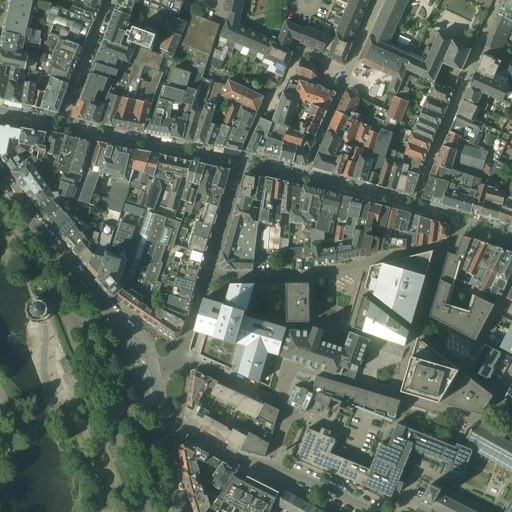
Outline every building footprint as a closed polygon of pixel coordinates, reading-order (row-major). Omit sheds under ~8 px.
[(11,0),(5,31),(26,35),(30,17),(33,0),(11,0)] [(85,0),(84,5),(99,11),(103,0),(85,0)] [(119,0),(118,3),(117,5),(133,11),(134,9),(136,3),(136,2),(129,0),(119,0)] [(129,0),(136,2),(136,3),(136,2),(175,17),(169,32),(182,38),(188,22),(178,18),(185,0),(129,0)] [(228,20),(240,25),(240,22),(240,21),(241,15),(244,2),(232,0),(225,0),(224,11),(230,13),(228,19),(228,20)] [(348,4),(345,11),(362,18),(367,7),(349,0),(342,0),(342,2),(348,4)] [(369,37),(358,62),(359,62),(366,65),(394,77),(392,84),(391,84),(389,91),(390,91),(394,92),(397,93),(401,85),(403,78),(406,72),(407,70),(412,58),(391,48),(388,47),(408,0),(385,0),(379,13),(369,37)] [(95,21),(99,11),(84,5),(75,2),(72,11),(95,21)] [(511,6),(504,2),(499,14),(511,22),(511,6)] [(53,4),(51,11),(44,31),(45,32),(61,38),(84,46),(95,21),(72,11),(55,4),(53,4)] [(117,5),(115,10),(131,16),(133,11),(124,8),(117,5)] [(115,11),(104,39),(122,47),(125,40),(127,35),(126,35),(127,32),(125,31),(132,16),(131,16),(115,10),(115,11)] [(336,15),(335,20),(357,29),(362,18),(345,11),(343,18),(336,15)] [(191,13),(188,22),(182,38),(179,44),(198,52),(193,70),(194,70),(204,73),(209,55),(211,48),(216,35),(220,25),(216,23),(191,13)] [(494,26),(510,32),(511,26),(511,22),(499,15),(494,26)] [(228,40),(225,46),(224,48),(220,58),(225,60),(228,54),(230,48),(240,25),(228,20),(227,20),(220,37),(228,40)] [(357,29),(335,20),(333,24),(339,27),(336,34),(353,40),(357,29)] [(272,39),(268,48),(266,55),(265,57),(288,67),(295,50),(289,48),(289,47),(291,44),(293,38),(301,41),(306,29),(298,26),(295,25),(286,21),(281,33),(279,39),(273,36),(272,39)] [(240,25),(230,48),(234,50),(236,43),(243,46),(250,30),(240,25)] [(505,43),(510,32),(494,26),(490,36),(505,43)] [(300,43),(312,48),(319,32),(307,27),(306,29),(301,41),(300,43)] [(30,28),(28,36),(43,39),(45,32),(44,31),(30,28)] [(130,31),(128,35),(132,37),(130,42),(136,44),(138,45),(140,46),(144,48),(152,51),(152,50),(157,36),(135,28),(134,32),(133,32),(130,31)] [(253,56),(256,48),(262,35),(250,30),(243,46),(251,50),(249,55),(253,56)] [(34,47),(35,43),(42,44),(43,39),(28,36),(26,35),(5,31),(3,40),(28,46),(34,47)] [(172,60),(177,48),(179,44),(182,38),(169,32),(162,48),(160,54),(164,57),(172,60)] [(330,36),(319,32),(312,48),(323,53),(330,36)] [(328,57),(345,64),(354,41),(353,40),(336,34),(337,34),(335,39),(330,36),(323,53),(324,51),(329,53),(328,57)] [(412,58),(407,70),(433,81),(435,82),(438,74),(443,63),(461,71),(471,50),(468,48),(439,34),(425,64),(413,59),(412,58)] [(266,55),(268,48),(272,39),(262,35),(256,48),(253,56),(257,58),(259,53),(266,55)] [(501,53),(505,43),(490,36),(486,47),(501,53)] [(69,84),(84,46),(61,38),(47,74),(54,76),(54,78),(69,84)] [(101,48),(99,53),(130,63),(135,51),(138,45),(136,44),(130,42),(130,41),(125,40),(122,47),(104,39),(101,48)] [(39,53),(27,51),(28,46),(3,40),(1,50),(38,58),(39,53)] [(122,101),(113,126),(128,129),(140,81),(144,67),(156,71),(159,71),(164,57),(160,54),(156,53),(152,51),(144,48),(140,46),(139,47),(134,63),(130,75),(126,86),(123,96),(122,101)] [(1,50),(0,53),(0,63),(9,65),(13,66),(22,68),(30,70),(34,70),(38,58),(1,50)] [(95,63),(119,71),(120,71),(120,70),(121,68),(120,67),(121,67),(122,64),(125,65),(126,62),(130,64),(130,63),(99,53),(95,63)] [(483,54),(475,72),(494,80),(500,66),(509,71),(511,66),(502,61),(483,54)] [(303,60),(298,74),(311,79),(311,80),(312,80),(312,79),(317,77),(318,77),(317,76),(319,71),(320,71),(320,70),(319,70),(316,65),(317,64),(317,63),(315,65),(309,63),(310,61),(309,62),(303,60)] [(9,76),(7,75),(9,65),(0,63),(0,98),(6,100),(12,74),(10,74),(9,76)] [(78,106),(73,117),(86,120),(93,104),(94,100),(97,101),(107,104),(110,96),(111,93),(115,81),(117,76),(119,71),(95,63),(91,73),(89,77),(87,82),(87,83),(81,99),(78,106)] [(22,68),(13,66),(12,74),(6,100),(23,104),(27,84),(19,83),(22,68)] [(165,89),(161,99),(170,102),(173,102),(182,105),(183,106),(184,103),(187,90),(188,87),(192,75),(172,69),(168,81),(176,83),(173,92),(165,89)] [(178,120),(173,137),(183,139),(185,140),(199,90),(203,77),(204,73),(194,70),(190,83),(191,83),(190,87),(189,90),(187,90),(184,103),(188,104),(184,118),(179,116),(178,120)] [(116,99),(106,125),(113,126),(122,101),(123,96),(126,86),(130,75),(120,71),(119,71),(117,76),(115,81),(111,93),(112,94),(117,95),(116,99)] [(140,81),(128,129),(145,133),(146,125),(148,119),(156,93),(164,72),(159,71),(156,71),(151,83),(140,81)] [(412,74),(406,72),(403,78),(409,80),(412,74)] [(470,85),(469,88),(490,96),(507,102),(511,104),(511,102),(511,87),(509,86),(506,85),(494,80),(475,72),(473,77),(471,83),(470,85)] [(199,90),(185,140),(194,142),(206,106),(211,94),(212,89),(215,80),(214,80),(203,77),(199,90)] [(69,84),(54,78),(47,92),(41,108),(59,113),(69,84)] [(409,80),(403,78),(401,85),(406,87),(409,80)] [(268,90),(278,85),(266,79),(262,87),(268,90)] [(299,101),(306,104),(307,102),(328,110),(335,93),(318,87),(306,83),(289,79),(288,81),(283,94),(294,98),(300,100),(299,101)] [(206,106),(194,142),(204,144),(219,109),(224,96),(228,87),(229,85),(215,80),(212,89),(211,94),(206,106)] [(228,87),(224,96),(234,101),(258,113),(265,97),(231,80),(229,85),(228,87)] [(28,81),(27,84),(23,104),(34,106),(38,90),(40,83),(28,81)] [(433,81),(430,89),(452,97),(455,90),(435,82),(433,81)] [(398,90),(404,93),(408,94),(410,89),(407,87),(401,85),(398,90)] [(464,100),(463,100),(481,108),(486,111),(488,105),(486,104),(490,96),(469,88),(469,87),(464,100)] [(349,91),(348,93),(345,92),(336,111),(352,119),(360,98),(359,98),(359,95),(359,94),(359,93),(358,92),(358,91),(357,90),(356,90),(355,89),(354,89),(353,89),(352,89),(351,90),(350,90),(349,91)] [(452,97),(430,89),(427,97),(448,106),(452,97)] [(47,92),(38,90),(34,106),(41,108),(47,92)] [(401,99),(404,93),(398,90),(397,93),(396,97),(401,99)] [(107,104),(99,123),(106,125),(116,99),(117,95),(112,94),(111,93),(110,96),(107,104)] [(294,98),(283,94),(272,122),(290,127),(299,101),(300,100),(294,98)] [(421,94),(416,106),(422,108),(424,109),(443,116),(448,106),(427,97),(421,94)] [(219,109),(204,144),(214,146),(224,123),(234,101),(224,96),(219,109)] [(395,96),(390,107),(404,113),(409,102),(401,99),(396,97),(395,96)] [(146,125),(145,133),(148,133),(151,134),(162,135),(173,102),(170,102),(161,99),(154,119),(154,120),(151,119),(148,119),(146,125)] [(93,104),(86,120),(99,123),(107,104),(97,101),(94,100),(93,104)] [(463,100),(458,113),(474,121),(475,120),(476,120),(481,108),(463,100)] [(234,101),(224,123),(234,127),(224,147),(241,151),(258,113),(234,101)] [(173,102),(162,135),(173,137),(178,120),(172,119),(174,111),(180,112),(182,105),(173,102)] [(308,113),(313,115),(324,119),(328,110),(307,102),(306,104),(306,105),(310,107),(308,113)] [(400,123),(404,113),(390,107),(386,117),(400,123)] [(424,109),(420,118),(439,126),(443,116),(424,109)] [(336,111),(327,132),(343,139),(352,119),(336,111)] [(455,121),(454,122),(479,132),(481,132),(484,125),(476,121),(476,120),(475,120),(474,121),(458,113),(455,121)] [(307,116),(305,121),(321,126),(324,119),(313,115),(312,118),(307,116)] [(270,139),(264,156),(280,160),(290,127),(272,122),(262,118),(256,131),(267,135),(266,138),(270,139)] [(415,129),(414,132),(433,140),(434,138),(435,134),(439,126),(420,118),(419,119),(416,126),(415,129)] [(363,123),(352,119),(343,139),(342,142),(346,144),(353,147),(354,144),(363,123)] [(321,126),(305,121),(301,131),(304,132),(303,134),(315,138),(321,126)] [(478,169),(484,170),(488,157),(489,151),(473,145),(479,132),(454,122),(451,131),(462,136),(457,150),(457,152),(457,154),(456,154),(451,170),(477,178),(478,174),(477,174),(478,169)] [(0,138),(20,143),(24,128),(0,123),(0,138)] [(224,123),(214,146),(216,146),(224,147),(234,127),(224,123)] [(353,178),(362,156),(364,148),(370,132),(380,135),(382,130),(382,129),(372,125),(371,126),(363,123),(354,144),(353,147),(341,175),(353,178)] [(290,127),(280,160),(293,163),(303,134),(304,132),(301,131),(290,127)] [(25,149),(27,151),(31,153),(32,150),(36,130),(24,128),(20,143),(26,144),(25,149)] [(47,137),(48,133),(36,130),(32,150),(37,151),(37,158),(39,160),(41,161),(47,161),(47,158),(46,148),(47,137)] [(393,134),(382,130),(380,135),(375,151),(372,159),(374,160),(366,182),(377,185),(386,159),(388,150),(390,146),(391,140),(393,134)] [(267,135),(256,131),(247,152),(259,155),(266,138),(267,135)] [(433,140),(414,132),(411,131),(407,143),(429,151),(433,140)] [(443,146),(457,150),(462,136),(451,131),(450,131),(443,146)] [(59,171),(60,171),(61,165),(58,165),(61,153),(66,136),(50,132),(48,145),(48,151),(58,153),(56,163),(55,162),(54,171),(59,171)] [(341,155),(343,151),(346,144),(342,142),(343,139),(327,132),(321,146),(319,152),(317,156),(313,167),(334,173),(341,155)] [(364,148),(375,151),(380,135),(370,132),(364,148)] [(293,163),(306,166),(315,138),(303,134),(293,163)] [(72,137),(66,136),(61,153),(67,155),(72,137)] [(64,172),(71,173),(72,170),(74,163),(75,163),(81,139),(72,137),(67,155),(64,166),(61,165),(60,171),(64,172)] [(20,145),(20,143),(0,138),(0,152),(3,156),(20,145)] [(266,138),(259,155),(264,156),(270,139),(266,138)] [(74,163),(72,170),(84,173),(93,142),(81,139),(75,163),(74,163)] [(100,172),(105,160),(110,145),(108,144),(108,145),(100,143),(99,142),(99,144),(90,170),(100,172)] [(424,161),(429,151),(407,143),(403,155),(415,159),(424,161)] [(353,147),(346,144),(343,151),(347,153),(345,157),(341,155),(334,173),(341,175),(353,147)] [(27,151),(25,149),(20,145),(3,156),(8,164),(12,171),(24,162),(20,156),(27,151)] [(112,162),(117,146),(110,145),(105,160),(112,162)] [(99,195),(96,205),(105,208),(108,209),(121,212),(130,182),(139,150),(136,150),(121,147),(117,146),(112,162),(105,160),(100,172),(99,175),(101,176),(103,177),(104,173),(115,176),(115,177),(109,198),(99,195)] [(443,146),(434,165),(448,169),(451,170),(456,154),(457,154),(457,152),(457,150),(443,146)] [(33,164),(39,160),(37,158),(37,151),(32,150),(31,153),(34,155),(24,162),(12,171),(20,182),(37,170),(33,164)] [(153,153),(139,150),(130,182),(147,187),(151,175),(149,173),(151,168),(148,167),(153,153)] [(164,151),(162,155),(145,206),(155,209),(157,204),(168,207),(177,210),(182,196),(193,158),(178,155),(164,151)] [(145,206),(162,155),(153,153),(148,167),(151,168),(149,173),(151,175),(147,187),(145,193),(141,192),(137,203),(145,206)] [(372,159),(362,156),(353,178),(366,182),(374,160),(372,159)] [(488,157),(484,170),(481,178),(472,213),(482,215),(494,172),(497,161),(488,157)] [(201,163),(193,158),(182,196),(189,198),(201,163)] [(377,185),(387,188),(395,163),(396,162),(386,159),(377,185)] [(415,159),(413,165),(422,168),(424,161),(415,159)] [(188,201),(188,202),(195,204),(196,200),(206,165),(201,163),(189,198),(188,201)] [(404,166),(395,163),(387,188),(396,190),(404,166)] [(206,165),(196,200),(202,201),(207,203),(208,203),(210,197),(212,191),(213,186),(215,178),(218,167),(206,165)] [(412,168),(411,172),(420,175),(422,168),(413,165),(412,168)] [(430,176),(441,180),(443,180),(448,169),(434,165),(430,176)] [(408,167),(404,166),(396,190),(404,193),(411,172),(412,168),(408,167)] [(227,182),(231,170),(218,167),(215,178),(218,179),(227,182)] [(511,167),(511,168),(507,177),(511,179),(511,183),(499,220),(511,224),(511,167)] [(443,204),(472,213),(481,178),(484,170),(478,169),(477,174),(478,174),(477,178),(451,170),(448,169),(443,180),(451,183),(443,204)] [(49,187),(37,170),(20,182),(26,190),(33,199),(49,187)] [(64,172),(62,182),(71,184),(79,187),(83,176),(84,173),(72,170),(71,173),(64,172)] [(90,170),(80,201),(90,204),(96,205),(99,195),(93,194),(99,175),(100,172),(90,170)] [(420,175),(411,172),(404,193),(411,195),(413,194),(420,175)] [(511,179),(507,177),(494,172),(482,215),(499,220),(511,183),(511,179)] [(245,175),(240,195),(251,198),(256,176),(248,174),(245,175)] [(263,203),(267,178),(256,176),(251,198),(240,195),(234,215),(257,222),(259,210),(253,209),(254,202),(263,203)] [(433,201),(441,180),(430,176),(422,198),(433,201)] [(224,194),(227,182),(218,179),(215,178),(213,186),(215,187),(214,191),(224,194)] [(259,223),(257,240),(262,240),(262,233),(268,227),(269,227),(272,227),(277,180),(267,178),(263,203),(261,222),(259,222),(259,223)] [(277,180),(272,227),(281,228),(281,225),(285,182),(277,180)] [(443,180),(441,180),(433,201),(443,204),(451,183),(443,180)] [(57,198),(61,195),(66,196),(71,184),(62,182),(59,193),(54,193),(49,187),(33,199),(41,210),(54,200),(57,198)] [(285,182),(281,225),(286,225),(286,220),(286,213),(291,214),(292,209),(294,184),(285,182)] [(71,184),(66,196),(74,198),(79,187),(71,184)] [(294,184),(292,209),(297,210),(297,205),(301,206),(306,187),(294,184)] [(291,214),(290,224),(304,226),(303,230),(310,232),(312,243),(322,242),(325,242),(325,232),(315,229),(317,224),(327,192),(306,187),(301,206),(300,212),(296,212),(297,210),(292,209),(291,214)] [(214,191),(212,191),(210,197),(222,201),(224,194),(214,191)] [(317,224),(315,229),(325,232),(332,233),(344,196),(327,192),(317,224)] [(222,201),(210,197),(208,203),(221,207),(222,201)] [(347,222),(348,218),(354,198),(346,197),(339,220),(347,222)] [(335,242),(335,243),(336,243),(341,242),(343,236),(351,239),(355,227),(356,228),(357,226),(358,226),(358,224),(364,201),(354,198),(348,218),(353,220),(351,226),(346,225),(338,223),(335,242)] [(58,205),(54,200),(41,210),(49,220),(68,206),(64,201),(58,205)] [(374,204),(364,201),(358,224),(358,226),(367,228),(374,204)] [(203,215),(202,219),(215,223),(217,219),(218,215),(219,211),(221,207),(208,203),(207,203),(206,207),(204,211),(203,214),(203,215)] [(194,206),(187,204),(186,208),(185,211),(192,213),(194,206)] [(367,228),(365,234),(361,248),(361,250),(359,257),(377,253),(381,240),(377,239),(379,232),(376,231),(384,206),(374,204),(367,228)] [(72,210),(68,206),(49,220),(57,231),(72,219),(68,214),(72,210)] [(384,206),(376,231),(379,232),(384,233),(392,209),(384,206)] [(97,244),(94,253),(89,268),(98,279),(101,276),(118,221),(121,212),(108,209),(100,233),(97,244)] [(390,238),(392,229),(398,210),(392,209),(384,233),(382,240),(381,240),(377,253),(386,251),(388,242),(390,238)] [(396,234),(407,236),(412,214),(398,210),(392,229),(397,230),(396,234)] [(133,256),(126,276),(127,280),(130,280),(133,281),(150,293),(155,297),(159,299),(163,301),(165,294),(165,293),(160,290),(161,288),(163,283),(158,281),(164,263),(162,260),(166,248),(170,249),(171,245),(174,246),(177,236),(183,219),(178,217),(177,220),(148,211),(145,220),(138,218),(136,224),(143,227),(141,233),(140,233),(133,256)] [(421,217),(412,214),(407,236),(407,239),(404,249),(406,249),(415,247),(418,234),(421,217)] [(223,269),(253,270),(255,252),(259,222),(257,222),(234,215),(220,265),(223,269)] [(211,239),(215,223),(202,219),(196,217),(192,229),(191,234),(211,239)] [(427,244),(429,236),(431,220),(421,217),(418,234),(415,247),(421,246),(427,244)] [(57,231),(65,240),(84,225),(80,220),(76,223),(72,219),(57,231)] [(439,241),(441,223),(431,220),(429,236),(427,244),(428,244),(429,244),(437,242),(439,241)] [(128,259),(125,258),(135,226),(118,221),(101,276),(98,279),(104,286),(115,297),(124,289),(122,287),(120,285),(128,259)] [(449,225),(441,223),(439,241),(449,237),(451,228),(451,226),(449,225)] [(88,229),(84,225),(65,240),(72,249),(87,236),(84,233),(88,229)] [(90,240),(87,236),(72,249),(84,263),(89,268),(94,253),(92,253),(90,250),(92,248),(90,246),(93,243),(97,244),(100,233),(96,232),(94,237),(90,240)] [(337,247),(334,248),(336,262),(359,257),(361,250),(361,248),(365,234),(356,232),(352,246),(344,246),(344,244),(339,244),(339,247),(337,247)] [(191,234),(187,248),(206,254),(211,239),(191,234)] [(472,239),(463,236),(454,254),(460,257),(464,259),(467,253),(468,251),(467,250),(472,239)] [(390,238),(388,242),(386,251),(387,251),(404,249),(407,239),(390,238)] [(482,242),(472,239),(467,250),(468,251),(467,253),(464,259),(455,279),(462,282),(482,242)] [(322,242),(312,243),(312,247),(314,257),(315,266),(323,265),(322,250),(323,250),(322,242)] [(325,242),(322,242),(323,250),(322,250),(323,265),(336,262),(334,248),(337,247),(336,243),(335,243),(335,242),(325,242)] [(470,285),(490,245),(482,242),(462,282),(464,283),(464,282),(470,285)] [(490,245),(470,285),(478,288),(499,248),(490,245)] [(203,263),(206,254),(187,248),(185,254),(178,252),(176,255),(184,258),(203,263)] [(499,248),(478,288),(485,292),(488,293),(499,298),(503,290),(507,281),(511,270),(511,252),(509,252),(499,248)] [(412,324),(429,266),(434,251),(372,266),(366,287),(412,324)] [(476,340),(495,305),(476,296),(470,314),(446,306),(460,257),(454,254),(449,253),(430,316),(476,340)] [(174,265),(181,267),(201,273),(203,263),(184,258),(182,264),(175,261),(174,265)] [(171,275),(178,277),(198,282),(201,273),(181,267),(180,273),(172,271),(171,275)] [(198,282),(178,277),(177,283),(169,280),(168,284),(176,286),(195,291),(198,282)] [(205,298),(195,330),(196,331),(198,331),(206,334),(207,334),(201,353),(241,365),(239,373),(260,382),(269,352),(279,355),(286,333),(287,328),(277,325),(278,322),(288,322),(310,322),(310,314),(310,304),(310,288),(310,283),(287,283),(269,283),(255,284),(231,284),(226,304),(207,299),(205,298)] [(166,293),(166,294),(192,301),(195,291),(176,286),(174,292),(167,290),(166,293)] [(124,289),(115,297),(129,306),(139,293),(133,289),(131,291),(130,290),(128,292),(124,289)] [(139,293),(129,306),(142,315),(148,307),(142,303),(144,300),(142,299),(144,297),(139,293)] [(148,299),(157,305),(159,299),(155,297),(150,293),(148,299)] [(163,301),(168,303),(189,311),(192,301),(166,294),(163,301)] [(410,331),(372,302),(363,295),(354,327),(406,346),(410,331)] [(36,297),(35,298),(34,298),(33,299),(32,300),(30,302),(30,303),(29,304),(28,305),(28,306),(28,307),(28,308),(28,309),(28,310),(28,311),(28,312),(28,313),(29,314),(29,315),(30,316),(30,317),(31,318),(34,320),(36,321),(37,321),(38,322),(39,322),(41,322),(43,322),(44,322),(45,321),(46,321),(47,320),(48,319),(49,319),(50,317),(51,316),(52,314),(53,313),(53,312),(53,311),(53,310),(53,309),(53,308),(53,307),(52,305),(52,304),(52,303),(51,302),(50,301),(50,300),(49,299),(48,299),(47,298),(45,297),(44,297),(43,297),(42,296),(41,296),(39,296),(37,297),(36,297)] [(168,303),(166,310),(187,321),(189,311),(168,303)] [(157,305),(155,310),(165,317),(183,330),(184,330),(187,321),(166,310),(157,305)] [(148,307),(142,315),(150,321),(158,327),(165,317),(155,310),(155,312),(148,307)] [(183,330),(165,317),(158,327),(176,339),(178,339),(183,330)] [(284,350),(282,356),(319,368),(342,375),(342,374),(355,379),(359,367),(360,367),(368,346),(370,339),(357,334),(351,332),(345,348),(323,341),(327,330),(315,326),(314,331),(292,331),(290,331),(289,334),(284,350)] [(418,337),(411,361),(402,391),(440,402),(460,370),(418,337)] [(511,342),(505,338),(500,347),(511,353),(511,342)] [(505,363),(508,365),(511,358),(484,344),(477,357),(469,368),(480,374),(479,374),(489,379),(499,384),(502,377),(494,373),(495,370),(494,370),(495,366),(494,365),(498,357),(506,362),(505,363)] [(71,370),(64,375),(68,384),(76,381),(71,370)] [(192,374),(191,382),(205,389),(207,385),(214,389),(218,382),(197,371),(192,374)] [(482,414),(484,411),(493,396),(467,375),(448,404),(482,414)] [(393,401),(394,398),(379,394),(378,397),(372,395),(373,392),(345,384),(344,387),(338,385),(339,382),(324,378),(323,381),(318,379),(319,376),(317,376),(314,387),(323,390),(324,389),(357,399),(356,402),(389,412),(389,415),(396,418),(400,403),(393,401)] [(188,407),(193,410),(197,404),(205,389),(191,382),(188,407)] [(214,389),(212,394),(218,396),(220,392),(223,393),(228,386),(218,382),(214,389)] [(302,389),(295,385),(291,395),(287,404),(298,409),(305,412),(313,395),(307,392),(308,390),(302,387),(302,389)] [(218,396),(216,399),(228,405),(232,397),(234,398),(238,390),(228,386),(223,393),(220,392),(218,396)] [(232,397),(228,405),(239,410),(247,395),(238,390),(234,398),(232,397)] [(247,395),(239,410),(248,414),(257,399),(247,395)] [(313,395),(311,401),(318,404),(327,407),(329,401),(320,398),(313,395)] [(265,403),(257,399),(248,414),(257,418),(265,403)] [(187,413),(187,414),(187,415),(187,416),(187,417),(187,418),(188,418),(188,419),(188,420),(189,420),(189,421),(190,421),(191,422),(211,433),(218,421),(208,415),(212,408),(203,403),(201,407),(197,404),(193,410),(188,407),(187,413)] [(247,436),(239,449),(241,450),(266,457),(280,410),(265,403),(257,418),(254,424),(262,428),(257,436),(249,432),(247,436)] [(218,421),(211,433),(227,442),(233,432),(228,429),(229,427),(223,424),(218,421)] [(410,453),(412,447),(449,462),(456,447),(398,423),(389,445),(410,453)] [(475,450),(511,470),(511,503),(506,511),(493,511),(444,487),(443,488),(434,483),(431,484),(426,493),(424,492),(417,507),(428,511),(431,511),(434,508),(441,511),(511,511),(511,444),(502,439),(475,423),(467,436),(471,439),(466,447),(475,450)] [(233,432),(227,442),(239,449),(247,436),(244,434),(241,433),(235,429),(236,427),(230,424),(229,427),(229,429),(233,432)] [(320,433),(308,428),(296,457),(365,485),(371,469),(331,453),(336,439),(330,437),(332,431),(323,428),(320,433)] [(342,437),(331,433),(330,436),(341,441),(342,437)] [(181,455),(182,462),(194,460),(193,458),(199,448),(189,442),(180,447),(181,455)] [(365,485),(392,496),(395,490),(400,492),(404,482),(399,480),(410,453),(389,445),(382,442),(371,469),(365,485)] [(457,443),(456,447),(449,462),(444,476),(462,483),(475,450),(466,447),(457,443)] [(205,464),(211,454),(199,448),(193,458),(194,460),(182,462),(185,477),(197,474),(202,472),(199,465),(204,463),(205,464)] [(212,473),(216,467),(221,460),(211,454),(205,464),(208,466),(210,464),(211,465),(207,471),(206,472),(209,474),(210,472),(212,473)] [(239,470),(221,460),(216,467),(219,469),(210,482),(222,491),(225,488),(239,470)] [(206,491),(202,479),(203,478),(202,472),(197,474),(185,477),(186,481),(190,495),(204,491),(206,491)] [(206,511),(218,511),(225,500),(247,511),(271,511),(272,509),(273,509),(280,492),(248,474),(245,480),(236,475),(206,511)] [(204,491),(190,495),(195,511),(206,511),(211,505),(208,494),(205,495),(204,491)] [(300,511),(306,502),(294,495),(285,491),(278,504),(291,511),(300,511)] [(300,511),(324,511),(306,502),(300,511)]
